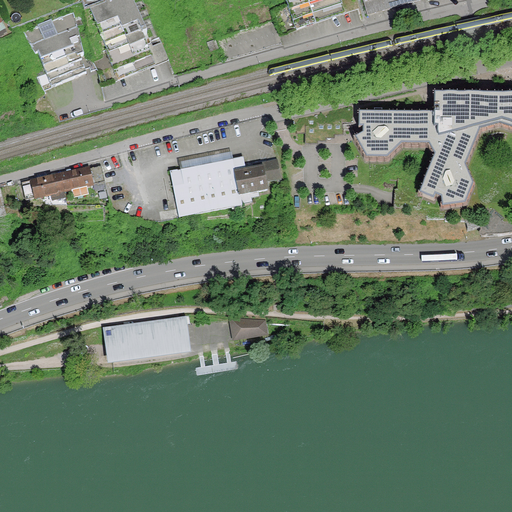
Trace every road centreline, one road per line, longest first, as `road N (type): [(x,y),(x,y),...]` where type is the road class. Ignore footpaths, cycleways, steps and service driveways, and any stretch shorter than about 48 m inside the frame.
road 1 (primary): [(511,246),(230,261),(102,285),(0,320)]
road 2 (residential): [(479,66),(278,114),(243,111),(0,174)]
road 3 (residential): [(72,97),(107,104),(464,2)]
